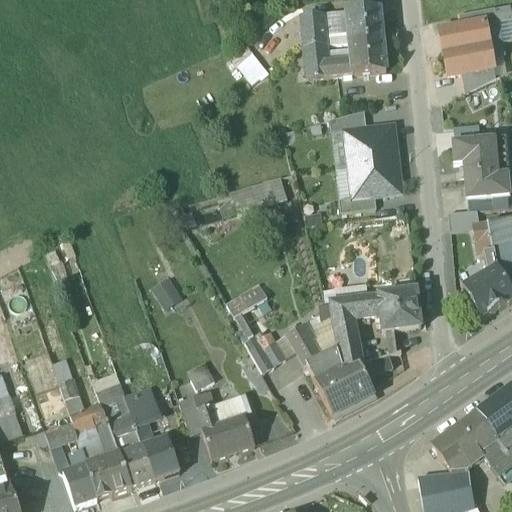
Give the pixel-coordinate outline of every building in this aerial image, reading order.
[(511,19),(510,10),(459,21),(461,33),(484,28),(495,26),(511,22),(511,19)] [(379,13),(345,17),(349,48),(382,45),(379,13)] [(321,19),(302,21),(305,53),(325,51),(321,19)] [(461,33),(439,37),(444,59),(488,50),(499,48),(495,26),(484,28),(461,33)] [(382,45),(349,48),(352,80),(385,77),(382,45)] [(488,50),(444,59),(448,81),(460,79),(493,72),(488,50)] [(325,51),(305,53),(308,84),(328,82),(325,51)] [(495,84),(493,72),(460,79),(464,99),(495,84)] [(331,139),(367,135),(365,118),(330,125),(331,139)] [(398,165),(394,132),(367,135),(347,137),(350,170),(398,165)] [(493,144),(452,148),(454,169),(463,168),(466,204),(492,202),(508,200),(507,180),(497,181),(493,144)] [(401,198),(398,165),(350,170),(354,204),(374,201),(401,198)] [(217,200),(225,224),(287,204),(280,180),(217,200)] [(376,215),(374,201),(354,204),(339,205),(340,219),(376,215)] [(492,202),(466,204),(468,216),(493,214),(492,202)] [(471,217),(448,219),(451,253),(477,248),(474,231),(471,217)] [(487,228),(474,231),(477,248),(480,261),(493,258),(489,235),(487,228)] [(511,228),(489,235),(493,258),(496,273),(511,301),(511,228)] [(511,301),(496,273),(463,291),(480,323),(511,305),(511,301)] [(157,292),(166,311),(182,304),(172,285),(157,292)] [(228,309),(237,322),(268,302),(260,289),(228,309)] [(416,295),(378,300),(380,320),(383,337),(421,333),(416,295)] [(378,300),(328,307),(332,327),(353,324),(380,320),(378,300)] [(328,307),(319,309),(322,326),(308,333),(315,344),(312,346),(321,363),(338,358),(336,348),(332,327),(328,307)] [(353,324),(332,327),(336,348),(355,342),(353,324)] [(308,333),(307,329),(289,339),(298,356),(314,386),(340,371),(343,370),(338,358),(321,363),(312,346),(315,344),(308,333)] [(270,337),(258,344),(263,352),(275,345),(270,337)] [(275,345),(286,363),(298,356),(289,339),(275,345)] [(262,377),(274,370),(263,352),(258,344),(256,341),(244,348),(262,377)] [(355,342),(336,348),(338,358),(343,370),(345,374),(365,368),(360,341),(356,342),(355,342)] [(286,363),(275,345),(263,352),(274,370),(286,363)] [(42,397),(59,391),(47,360),(32,364),(42,397)] [(198,395),(217,387),(209,368),(190,376),(198,395)] [(340,371),(314,386),(332,421),(374,398),(360,372),(345,380),(340,371)] [(120,389),(126,404),(139,400),(131,375),(117,380),(120,389)] [(117,380),(107,384),(110,393),(120,389),(117,380)] [(69,420),(84,415),(73,386),(59,391),(69,420)] [(110,393),(96,398),(100,409),(106,425),(107,425),(114,443),(124,440),(137,435),(136,432),(137,432),(136,430),(131,419),(126,404),(120,389),(110,393)] [(157,394),(165,413),(174,410),(167,390),(157,394)] [(511,390),(477,417),(478,418),(511,461),(511,390)] [(139,400),(126,404),(131,419),(156,410),(151,396),(139,400)] [(244,401),(213,412),(219,430),(244,421),(251,419),(244,401)] [(194,402),(178,408),(190,442),(202,437),(201,435),(204,435),(197,415),(199,414),(194,402)] [(72,428),(75,436),(93,430),(106,425),(100,409),(84,415),(69,420),(72,428)] [(156,410),(131,419),(136,430),(147,426),(160,422),(156,410)] [(244,421),(219,430),(213,412),(212,410),(199,414),(197,415),(204,435),(201,435),(202,437),(212,467),(255,452),(244,421)] [(511,461),(478,418),(430,452),(452,479),(468,477),(487,462),(505,488),(511,483),(511,461)] [(0,425),(0,448),(24,440),(17,419),(0,425)] [(114,443),(107,425),(106,425),(93,430),(102,455),(109,463),(120,460),(114,443)] [(147,426),(136,430),(137,432),(136,432),(137,435),(143,453),(154,449),(147,426)] [(72,428),(45,438),(50,453),(77,444),(75,436),(72,428)] [(137,435),(124,440),(127,448),(133,456),(143,453),(137,435)] [(154,449),(143,453),(154,486),(179,477),(168,444),(154,449)] [(120,460),(120,461),(131,494),(154,486),(143,453),(133,456),(120,460)] [(81,455),(68,460),(74,475),(86,471),(81,455)] [(109,463),(86,471),(98,505),(131,494),(120,461),(120,460),(109,463)] [(74,475),(63,480),(74,511),(77,511),(98,505),(86,471),(74,475)] [(452,479),(417,484),(421,511),(475,511),(471,502),(468,477),(452,479)] [(0,496),(0,511),(17,511),(11,494),(0,496)]
